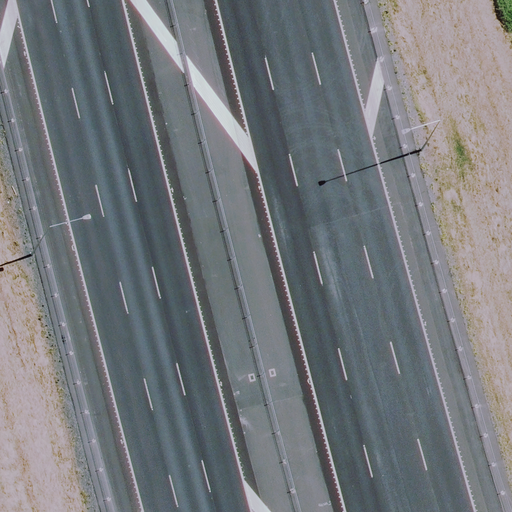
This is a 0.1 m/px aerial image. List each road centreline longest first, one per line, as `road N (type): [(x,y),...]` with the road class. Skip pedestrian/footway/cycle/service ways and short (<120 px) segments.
road 1 (motorway): [(254,0),(387,511)]
road 2 (motorway): [(221,511),(89,0)]
